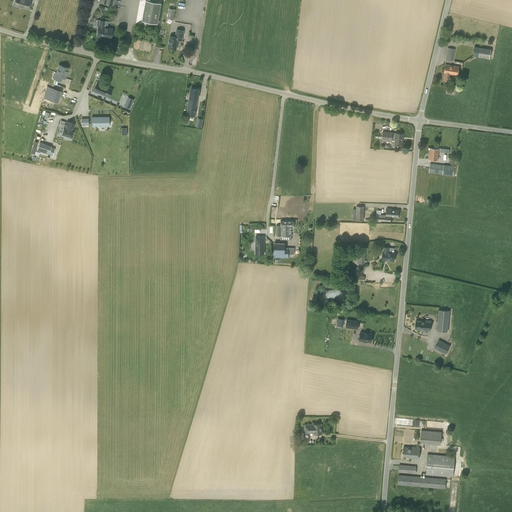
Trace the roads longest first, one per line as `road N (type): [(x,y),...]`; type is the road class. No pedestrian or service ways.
road 1 (unclassified): [(419,120),(0,29)]
road 2 (tertiary): [(383,511),(419,120)]
road 3 (unknown): [(282,93),(270,233)]
road 4 (tertiary): [(419,120),(448,0)]
